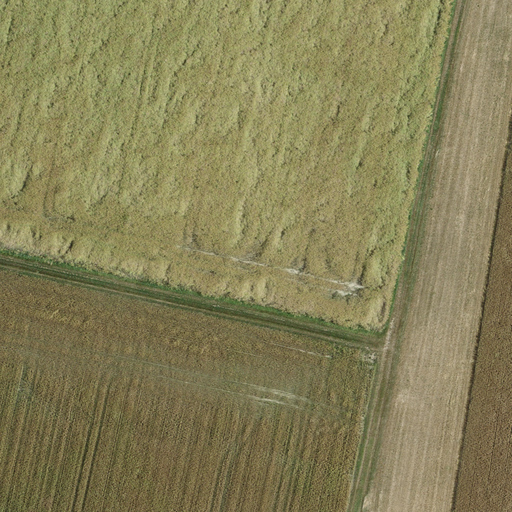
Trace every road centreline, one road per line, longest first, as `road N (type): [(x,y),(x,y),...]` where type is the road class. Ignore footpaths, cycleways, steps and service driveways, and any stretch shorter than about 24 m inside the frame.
road 1 (track): [(461,0),(378,355),(354,511)]
road 2 (track): [(0,264),(378,355)]
